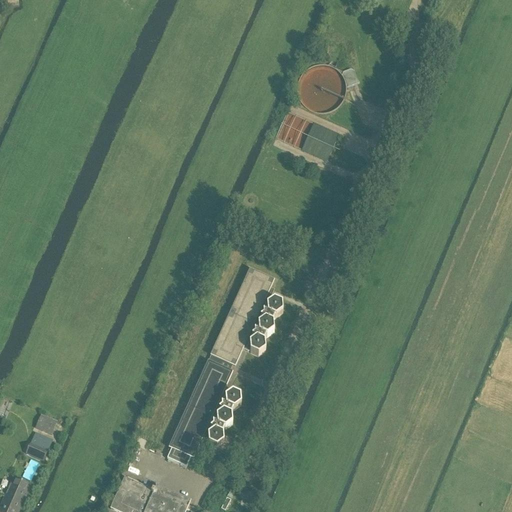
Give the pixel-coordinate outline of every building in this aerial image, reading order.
[(20,0),(9,0),(4,0),(5,11),(21,10),(20,0)] [(344,93),(344,88),(342,83),(340,80),(337,76),(333,72),(330,70),(325,69),(320,68),(315,69),(310,70),(306,72),(303,75),(299,79),(297,83),(296,88),(295,93),(296,97),(297,101),(299,106),(303,110),(306,113),(310,115),(314,116),(318,117),(323,116),(328,115),(333,113),(337,110),(340,106),(342,102),(343,98),(344,93)] [(350,71),(343,74),(342,75),(347,89),(359,84),(357,81),(355,77),(354,73),(350,71)] [(332,164),(343,139),(288,114),(277,139),(332,164)] [(169,450),(171,451),(167,460),(186,469),(190,459),(193,460),(198,448),(203,450),(205,446),(221,453),(228,447),(228,439),(222,436),(225,431),(226,431),(232,425),(232,417),(231,417),(234,412),(235,412),(240,406),(240,398),(224,391),(232,374),(229,373),(232,367),(235,368),(243,351),(258,358),(265,352),(265,345),(264,344),(266,339),(267,339),(274,333),(273,324),(275,319),(276,320),(282,314),(282,306),(266,299),(274,281),(249,270),(210,357),(207,363),(169,450)] [(51,435),(56,424),(40,417),(34,428),(51,435)] [(42,462),(51,441),(35,434),(26,455),(42,462)] [(13,479),(0,508),(0,511),(19,511),(30,487),(13,479)] [(125,479),(111,510),(115,511),(186,511),(191,503),(157,487),(155,492),(125,479)]
